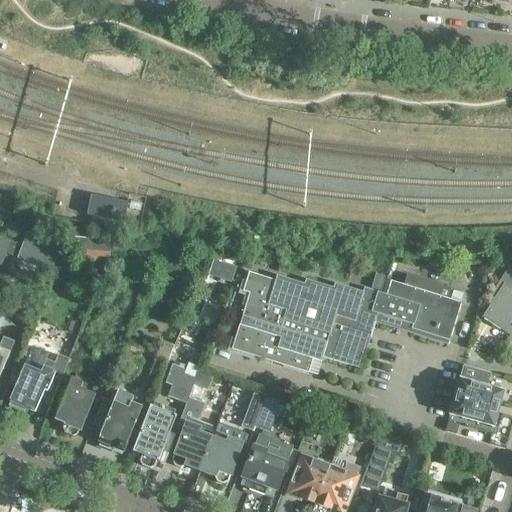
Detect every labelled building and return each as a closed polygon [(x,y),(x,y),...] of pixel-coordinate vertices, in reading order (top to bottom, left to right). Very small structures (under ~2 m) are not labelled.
[(127,203),(92,196),(88,216),(123,223),(127,203)] [(26,231),(18,257),(51,267),(59,241),(26,231)] [(0,266),(6,254),(11,256),(16,245),(11,243),(12,241),(0,235),(0,266)] [(74,238),(73,255),(109,258),(111,241),(74,238)] [(246,260),(244,267),(250,269),(252,262),(246,260)] [(511,271),(508,268),(490,295),(496,300),(485,317),(509,333),(511,329),(511,271)] [(361,370),(361,369),(321,357),(328,333),(283,318),(288,302),(271,296),(276,281),(249,273),(243,292),(250,294),(243,316),(242,316),(239,325),(232,350),(309,374),(313,360),(321,362),(323,358),(361,370)] [(375,273),(371,289),(380,291),(385,276),(375,273)] [(277,276),(276,281),(271,296),(288,302),(283,318),(328,333),(321,357),(361,369),(376,323),(364,320),(371,302),(361,299),(363,294),(335,285),(333,290),(306,281),(304,285),(277,276)] [(421,307),(412,335),(448,346),(461,305),(391,283),(387,296),(421,307)] [(364,289),(363,294),(361,299),(371,302),(364,320),(376,323),(412,335),(421,307),(387,296),(364,289)] [(453,291),(450,299),(460,302),(463,294),(453,291)] [(0,375),(9,353),(14,342),(3,337),(0,344),(0,375)] [(92,343),(79,338),(69,360),(63,375),(71,379),(55,420),(64,424),(63,429),(64,432),(73,436),(78,434),(79,430),(80,431),(95,395),(80,389),(82,383),(74,380),(81,364),(83,365),(92,343)] [(157,391),(168,363),(173,346),(161,342),(156,358),(154,358),(143,386),(157,391)] [(55,372),(63,375),(69,360),(58,355),(56,358),(32,348),(24,366),(9,402),(10,402),(9,406),(10,411),(19,414),(23,412),(25,408),(34,412),(43,390),(47,392),(52,378),(55,372)] [(503,377),(477,370),(463,365),(458,382),(449,415),(493,427),(503,390),(502,390),(501,391),(479,385),(480,381),(501,387),(503,377)] [(195,378),(182,374),(183,370),(172,366),(166,383),(172,385),(167,396),(186,403),(195,378)] [(118,391),(113,402),(109,412),(99,408),(92,424),(102,428),(99,438),(100,439),(97,446),(110,451),(113,444),(115,445),(114,448),(123,452),(125,448),(141,407),(130,402),(133,397),(118,391)] [(252,431),(264,399),(253,394),(241,427),(252,431)] [(266,395),(264,399),(252,431),(263,435),(267,434),(281,400),(266,395)] [(344,419),(349,405),(332,400),(328,414),(344,419)] [(157,461),(170,427),(174,417),(150,408),(133,452),(143,456),(141,462),(143,467),(148,469),(153,467),(156,461),(157,461)] [(447,422),(445,430),(456,433),(458,425),(447,422)] [(199,471),(211,438),(197,433),(199,428),(185,423),(171,461),(174,466),(179,468),(184,466),(199,471)] [(400,455),(406,440),(380,432),(359,485),(378,492),(393,452),(400,455)] [(226,443),(211,438),(199,471),(213,477),(217,482),(222,484),(228,481),(241,444),(227,439),(226,443)] [(260,446),(259,449),(254,447),(242,477),(252,481),(248,489),(263,495),(266,486),(276,490),(285,464),(291,466),(294,458),(282,454),(279,462),(272,459),(276,449),(267,446),(260,446)] [(315,504),(328,468),(301,457),(287,494),(315,504)] [(344,473),(328,468),(315,504),(312,511),(342,511),(355,478),(360,468),(348,463),(344,473)] [(397,494),(394,500),(393,504),(379,500),(376,510),(371,509),(367,511),(366,511),(402,511),(405,503),(407,497),(397,494)] [(454,511),(457,505),(439,500),(440,499),(421,494),(415,511),(454,511)]
